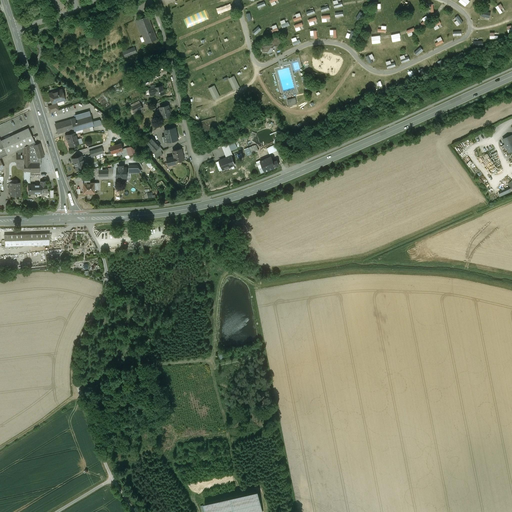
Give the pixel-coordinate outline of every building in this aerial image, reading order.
[(373,3),(374,12),(381,12),(381,2),(373,3)] [(147,15),(136,20),(145,42),(156,38),(147,15)] [(459,15),(453,19),(458,26),(464,22),(459,15)] [(433,24),(435,30),(440,28),(439,25),(442,23),(440,21),(433,24)] [(295,25),(296,31),(304,29),(302,23),(295,25)] [(256,35),(262,29),(259,26),(253,32),(256,35)] [(351,33),(347,33),(346,37),(354,39),(355,31),(351,31),(351,33)] [(439,42),(435,43),(437,46),(444,43),(441,36),(437,38),(439,42)] [(268,43),(263,43),(260,47),(263,52),(268,52),(270,48),(273,48),(274,46),(279,46),(282,42),(280,38),(275,37),(272,42),(269,42),(268,43)] [(294,45),(301,43),(300,39),(298,40),(296,37),(292,38),(294,45)] [(135,46),(122,51),(125,58),(137,53),(135,46)] [(415,52),(418,56),(424,50),(421,47),(415,52)] [(236,66),(242,63),(238,54),(232,58),(236,66)] [(369,64),(376,61),(373,54),(366,56),(369,64)] [(386,61),(388,68),(396,66),(395,62),(392,63),(391,60),(386,61)] [(236,71),(240,79),(247,75),(242,67),(236,71)] [(163,86),(155,87),(155,89),(156,94),(156,96),(164,94),(163,86)] [(156,94),(155,89),(151,90),(150,88),(145,89),(146,96),(156,94)] [(61,90),(49,93),(52,103),(64,99),(61,90)] [(88,104),(81,106),(83,113),(94,109),(88,104)] [(139,104),(131,108),(134,114),(142,109),(139,104)] [(168,105),(160,107),(161,113),(163,118),(171,115),(168,105)] [(71,119),(60,122),(63,131),(73,128),(74,131),(93,125),(90,115),(77,119),(76,118),(72,120),(71,119)] [(0,140),(7,154),(17,149),(23,147),(34,142),(34,141),(28,127),(0,140)] [(176,127),(165,130),(166,135),(167,142),(178,140),(176,127)] [(74,132),(65,135),(66,139),(68,139),(70,146),(78,143),(74,132)] [(511,135),(503,139),(509,152),(511,150),(511,136),(511,135)] [(262,142),(264,147),(269,145),(269,146),(276,143),(273,137),(262,142)] [(152,138),(145,144),(154,154),(163,150),(152,138)] [(34,142),(23,147),(23,154),(23,162),(24,163),(34,163),(35,172),(39,172),(39,160),(38,158),(44,156),(40,143),(35,144),(34,142)] [(121,143),(110,146),(112,153),(116,152),(117,155),(122,154),(121,150),(123,149),(121,143)] [(248,155),(259,150),(256,143),(245,149),(248,155)] [(277,144),(268,147),(270,152),(279,149),(277,144)] [(127,148),(123,149),(121,150),(122,154),(123,157),(129,155),(127,148)] [(173,151),(174,156),(175,161),(183,160),(181,149),(173,151)] [(81,155),(71,158),(73,163),(74,163),(77,170),(85,167),(81,155)] [(174,156),(166,158),(167,166),(176,164),(175,161),(174,156)] [(231,157),(218,162),(221,169),(234,165),(231,157)] [(270,158),(260,162),(264,172),(275,168),(274,167),(273,163),(270,158)] [(34,163),(24,163),(24,165),(24,172),(30,172),(32,172),(32,173),(35,173),(35,172),(34,163)] [(120,169),(117,169),(118,177),(128,176),(127,169),(124,169),(124,166),(120,166),(120,169)] [(19,182),(8,183),(8,189),(10,189),(10,195),(20,195),(19,182)] [(94,182),(83,182),(83,192),(94,192),(94,182)] [(40,185),(29,185),(29,193),(41,193),(41,191),(40,185)] [(49,233),(4,235),(4,246),(49,244),(49,233)] [(258,492),(204,504),(206,511),(245,511),(261,508),(258,492)]
